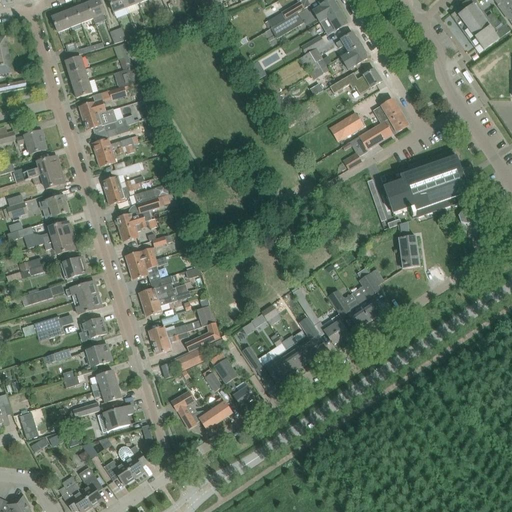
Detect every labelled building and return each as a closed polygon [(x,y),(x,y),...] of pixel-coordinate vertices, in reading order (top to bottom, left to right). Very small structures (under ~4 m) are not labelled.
[(99,0),(98,0),(87,4),(93,20),(95,26),(106,21),(104,15),(105,15),(99,0)] [(118,12),(126,9),(122,0),(108,0),(112,8),(114,14),(115,17),(119,15),(118,12)] [(122,0),(126,9),(137,4),(135,0),(122,0)] [(299,3),(267,22),(272,29),(286,20),(298,14),(308,7),(303,0),(299,3)] [(321,6),(313,11),(320,23),(340,12),(333,0),(330,0),(321,6)] [(492,14),(487,18),(474,0),(469,0),(463,5),(464,7),(461,8),(464,12),(461,14),(458,10),(451,16),(475,49),(480,46),(484,51),(499,41),(495,35),(503,29),(492,14)] [(506,15),(509,19),(511,18),(500,4),(505,0),(493,0),(505,15),(506,15)] [(511,0),(505,0),(500,4),(511,18),(509,19),(508,20),(511,24),(511,0)] [(93,20),(87,4),(76,9),(81,24),(93,20)] [(76,9),(64,13),(70,29),(81,24),(76,9)] [(340,12),(320,23),(328,36),(348,24),(340,12)] [(58,33),(70,29),(64,13),(52,18),(58,33)] [(271,29),(277,39),(303,24),(298,14),(286,20),(272,29),(271,29)] [(159,25),(162,34),(174,30),(173,25),(172,25),(168,15),(163,17),(166,23),(163,24),(160,19),(157,20),(159,25)] [(147,30),(151,39),(162,34),(159,25),(147,30)] [(138,39),(139,44),(151,39),(147,30),(146,27),(140,30),(135,32),(135,33),(138,39)] [(114,44),(126,41),(125,37),(122,28),(110,33),(111,35),(114,44)] [(344,46),(348,53),(361,46),(353,33),(340,41),(341,41),(335,44),(339,50),(344,46)] [(321,36),(301,48),(305,55),(324,43),(321,36)] [(0,38),(0,74),(12,72),(5,37),(0,38)] [(138,39),(127,43),(129,47),(131,47),(138,44),(139,44),(138,39)] [(90,47),(92,51),(104,48),(102,43),(90,47)] [(119,59),(128,57),(124,45),(120,46),(114,48),(118,60),(119,59)] [(368,59),(361,46),(348,53),(341,58),(348,71),(368,59)] [(90,47),(79,50),(80,55),(92,51),(90,47)] [(69,59),(80,55),(78,49),(67,52),(69,59)] [(310,76),(326,67),(316,49),(301,59),(307,69),(309,68),(313,74),(311,75),(310,76)] [(123,71),(133,68),(128,57),(119,59),(122,69),(123,71)] [(81,58),(66,63),(69,75),(85,70),(81,58)] [(123,71),(119,73),(124,88),(141,83),(135,67),(133,68),(123,71)] [(310,76),(315,85),(331,75),(326,67),(310,76)] [(85,70),(69,75),(73,87),(89,82),(85,70)] [(354,73),(330,88),(334,95),(350,85),(352,89),(351,90),(352,90),(359,86),(364,93),(370,89),(370,90),(371,89),(370,88),(371,88),(382,82),(375,70),(358,80),(358,81),(357,81),(353,75),(354,74),(354,73)] [(89,82),(73,87),(77,99),(92,94),(89,82)] [(0,93),(12,92),(10,84),(0,85),(0,93)] [(316,96),(326,91),(322,84),(312,88),(316,96)] [(127,97),(124,88),(109,92),(111,99),(112,101),(127,97)] [(105,108),(103,102),(101,95),(93,97),(94,103),(90,104),(79,107),(83,119),(106,112),(105,107),(105,108)] [(384,105),(374,111),(382,125),(388,121),(401,113),(393,100),(384,105)] [(117,121),(114,111),(113,110),(109,112),(106,112),(83,119),(87,131),(102,127),(104,126),(104,125),(117,121)] [(359,138),(350,144),(356,154),(356,153),(359,157),(408,127),(401,113),(388,121),(382,125),(367,133),(359,138)] [(355,114),(330,129),(338,143),(364,128),(362,124),(355,114)] [(117,121),(104,125),(104,126),(106,133),(135,124),(133,116),(117,121)] [(0,145),(16,141),(14,132),(7,134),(6,127),(0,128),(0,145)] [(442,129),(417,141),(421,151),(447,139),(442,129)] [(18,139),(19,145),(26,143),(30,155),(46,150),(42,138),(41,139),(39,133),(18,139)] [(108,140),(93,144),(97,156),(111,152),(116,150),(123,148),(126,147),(132,145),(134,145),(132,138),(109,145),(108,140)] [(128,155),(134,153),(132,145),(126,147),(128,155)] [(115,164),(111,152),(97,156),(100,168),(115,164)] [(403,182),(384,188),(387,198),(393,215),(408,210),(412,220),(459,203),(464,202),(470,199),(468,194),(469,193),(467,187),(465,181),(466,180),(462,170),(461,170),(456,157),(455,158),(453,152),(400,171),(402,177),(401,177),(403,182)] [(362,163),(359,157),(356,153),(356,154),(343,162),(344,163),(349,171),(362,163)] [(25,181),(32,179),(60,171),(56,157),(37,163),(39,170),(23,175),(25,181)] [(121,169),(123,176),(144,170),(142,163),(121,169)] [(0,175),(14,171),(13,164),(6,166),(5,166),(0,167),(0,175)] [(60,171),(32,179),(34,186),(44,183),(46,190),(65,184),(60,171)] [(134,180),(120,185),(118,178),(112,179),(103,182),(106,194),(136,185),(134,180)] [(129,192),(147,187),(146,182),(136,185),(106,194),(110,206),(129,201),(130,197),(130,195),(129,192)] [(222,183),(217,189),(218,190),(230,200),(231,200),(236,194),(222,183)] [(155,189),(134,196),(137,205),(158,199),(155,189)] [(218,190),(214,194),(227,204),(230,200),(218,190)] [(7,200),(10,207),(24,203),(22,196),(7,200)] [(251,196),(240,210),(245,215),(251,220),(263,206),(257,201),(258,201),(251,196)] [(52,200),(40,204),(42,210),(45,220),(53,218),(60,215),(69,212),(66,204),(64,205),(62,197),(52,200)] [(160,207),(165,205),(163,197),(158,199),(137,205),(140,215),(143,214),(161,208),(160,207)] [(212,202),(201,216),(206,221),(212,226),(224,212),(218,207),(212,202)] [(10,219),(28,214),(24,204),(7,209),(4,210),(6,219),(10,218),(10,219)] [(466,208),(461,210),(461,211),(462,211),(462,212),(459,216),(461,224),(467,225),(468,227),(471,225),(470,224),(474,219),(472,211),(467,210),(466,209),(467,209),(466,208)] [(227,218),(222,225),(236,236),(240,230),(241,231),(246,224),(232,213),(227,219),(227,218)] [(116,220),(115,222),(116,226),(118,226),(120,231),(145,223),(143,214),(140,215),(132,217),(131,214),(116,219),(116,220)] [(367,217),(373,233),(382,230),(377,214),(367,217)] [(155,220),(148,222),(150,229),(157,227),(155,220)] [(302,221),(289,229),(298,243),(298,244),(312,236),(302,221)] [(22,222),(10,226),(12,232),(24,229),(22,222)] [(44,245),(72,236),(68,223),(49,229),(50,232),(51,236),(42,238),(44,245)] [(145,223),(120,231),(124,243),(138,238),(137,233),(142,231),(141,230),(147,228),(145,223)] [(398,240),(402,270),(420,267),(416,237),(410,238),(408,223),(399,227),(400,240),(398,240)] [(17,232),(7,235),(9,242),(25,237),(34,234),(32,228),(17,232)] [(289,229),(284,232),(293,246),(298,243),(289,229)] [(51,236),(50,232),(40,235),(35,234),(34,234),(25,237),(29,249),(44,245),(42,238),(51,236)] [(57,255),(67,252),(76,250),(72,236),(44,245),(46,251),(55,248),(57,255)] [(173,242),(171,236),(152,242),(154,248),(173,242)] [(314,245),(307,249),(317,265),(324,260),(323,260),(330,256),(320,241),(313,245),(314,245)] [(267,242),(261,245),(270,259),(275,256),(267,242)] [(261,244),(254,249),(263,264),(270,259),(261,245),(261,244)] [(152,248),(135,254),(126,257),(130,269),(156,260),(152,248)] [(188,253),(182,257),(186,263),(192,258),(188,253)] [(65,280),(78,276),(88,274),(83,258),(60,265),(65,280)] [(166,264),(168,264),(166,258),(164,258),(156,261),(156,260),(130,269),(133,281),(143,278),(148,276),(151,283),(161,280),(157,267),(166,264)] [(30,270),(43,266),(41,259),(28,263),(30,270)] [(280,266),(274,270),(283,285),(290,281),(290,280),(296,277),(286,261),(280,265),(280,266)] [(226,267),(220,271),(229,286),(236,282),(236,281),(242,278),(233,262),(226,266),(226,267)] [(30,270),(28,263),(18,266),(20,273),(29,270),(30,270)] [(332,265),(326,269),(327,271),(329,274),(335,270),(333,266),(332,265)] [(31,277),(45,272),(43,266),(30,270),(29,270),(31,277)] [(198,268),(186,272),(188,280),(201,276),(198,268)] [(29,270),(20,273),(6,277),(8,283),(31,277),(29,270)] [(370,275),(378,287),(384,282),(377,271),(370,275)] [(162,294),(160,287),(178,282),(176,275),(161,280),(151,283),(153,290),(149,291),(139,294),(143,306),(178,295),(176,289),(166,292),(166,293),(162,294)] [(379,288),(378,287),(370,275),(360,282),(367,293),(368,295),(369,295),(379,288)] [(68,297),(72,296),(80,294),(82,300),(98,295),(94,282),(70,289),(66,291),(68,297)] [(260,282),(245,292),(248,298),(252,305),(268,296),(264,290),(265,289),(260,282)] [(24,307),(26,307),(50,299),(53,298),(50,289),(41,292),(39,292),(38,293),(30,295),(21,298),(24,307)] [(304,298),(305,298),(300,289),(293,294),(306,314),(314,327),(321,323),(304,298)] [(234,290),(218,300),(223,307),(223,306),(227,312),(242,303),(238,296),(234,290)] [(370,322),(356,300),(347,306),(338,291),(329,297),(342,317),(347,314),(358,330),(370,322)] [(178,295),(175,296),(177,302),(191,297),(189,292),(188,292),(178,295)] [(369,295),(368,295),(367,293),(356,300),(370,322),(382,314),(369,295)] [(98,295),(82,300),(84,307),(76,309),(78,316),(102,308),(98,295)] [(175,296),(143,306),(147,318),(156,315),(162,313),(160,307),(177,302),(175,296)] [(201,300),(204,308),(209,306),(207,298),(201,300)] [(267,322),(279,315),(272,305),(261,313),(267,322)] [(215,324),(209,306),(204,308),(204,309),(197,311),(200,321),(202,328),(207,326),(207,327),(215,324)] [(238,324),(251,315),(247,310),(235,319),(238,324)] [(340,323),(343,321),(339,316),(332,320),(323,326),(321,327),(326,333),(329,338),(334,346),(335,346),(334,345),(348,336),(349,336),(344,328),(340,323)] [(59,317),(34,325),(34,326),(37,334),(47,331),(47,332),(62,327),(62,326),(59,317)] [(103,319),(93,322),(81,326),(83,333),(89,331),(91,339),(101,336),(107,334),(103,319)] [(308,336),(297,343),(301,348),(309,361),(320,354),(321,355),(317,348),(319,346),(312,336),(317,332),(308,319),(300,324),(308,336)] [(215,324),(207,327),(209,333),(185,344),(190,353),(221,339),(216,324),(215,324)] [(178,336),(188,332),(186,325),(175,329),(176,330),(166,333),(164,327),(158,329),(149,332),(153,344),(168,339),(172,338),(178,336)] [(62,327),(47,332),(49,340),(64,335),(62,327)] [(169,344),(173,343),(172,338),(168,339),(153,344),(156,356),(166,353),(171,351),(169,344)] [(278,338),(272,341),(276,347),(282,344),(278,338)] [(297,343),(286,350),(286,351),(298,368),(309,361),(297,343)] [(108,345),(98,348),(86,352),(80,354),(82,359),(88,357),(91,368),(104,365),(106,365),(106,364),(111,362),(108,354),(110,353),(108,345)] [(256,372),(263,367),(250,347),(243,352),(256,372)] [(189,355),(175,361),(179,373),(209,359),(208,357),(206,352),(204,348),(189,355)] [(48,364),(56,362),(71,358),(69,350),(53,355),(54,355),(46,357),(48,364)] [(286,351),(275,358),(287,376),(298,368),(286,351)] [(222,354),(210,361),(215,367),(242,408),(255,399),(244,383),(236,388),(231,382),(238,377),(226,360),(222,354)] [(275,358),(264,366),(271,376),(276,384),(277,384),(276,383),(287,376),(275,358)] [(162,367),(166,380),(173,377),(169,365),(162,367)] [(210,369),(203,374),(215,393),(223,388),(210,369)] [(93,393),(118,385),(114,372),(97,377),(99,384),(90,386),(93,393)] [(66,389),(80,385),(77,377),(64,381),(66,389)] [(118,385),(93,393),(95,400),(103,397),(105,404),(122,399),(118,385)] [(186,407),(194,402),(189,393),(172,403),(177,412),(178,412),(189,430),(197,426),(196,424),(201,422),(207,431),(220,422),(212,411),(207,415),(205,412),(197,413),(192,417),(186,407)] [(0,428),(1,429),(0,425),(0,424),(4,424),(2,417),(7,416),(8,418),(7,416),(12,414),(9,405),(5,406),(2,396),(0,396),(0,428)] [(212,411),(220,422),(232,414),(225,403),(224,403),(221,398),(216,402),(220,407),(212,411)] [(65,418),(63,418),(63,423),(86,416),(100,411),(98,403),(83,408),(73,411),(73,412),(69,413),(70,417),(66,418),(65,418)] [(123,409),(98,417),(103,434),(120,428),(130,426),(127,416),(135,414),(132,406),(123,409)] [(32,413),(20,417),(27,440),(38,437),(32,413)] [(71,422),(63,424),(65,433),(74,430),(71,422)] [(64,431),(63,427),(62,425),(58,426),(56,430),(57,434),(64,431)] [(62,434),(50,440),(53,448),(66,442),(62,434)] [(71,448),(79,446),(76,435),(67,438),(71,448)] [(112,445),(108,437),(99,440),(105,449),(112,445)] [(152,437),(146,439),(149,449),(155,447),(152,437)] [(40,451),(49,445),(44,439),(31,447),(35,454),(40,451)] [(91,444),(83,447),(86,451),(90,458),(91,460),(92,460),(98,456),(91,444)] [(120,457),(123,462),(135,479),(145,472),(138,462),(143,458),(145,461),(146,461),(136,447),(130,451),(128,449),(126,448),(124,448),(121,449),(120,450),(119,453),(119,455),(120,457)] [(90,458),(86,451),(79,456),(83,462),(90,458)] [(104,468),(108,474),(114,482),(112,479),(117,476),(124,486),(135,479),(123,462),(118,466),(115,461),(104,468)] [(104,489),(98,481),(89,468),(79,475),(87,487),(82,491),(93,508),(103,501),(96,490),(101,487),(103,490),(104,489)] [(80,511),(86,511),(93,508),(82,491),(77,484),(75,484),(66,490),(65,487),(59,491),(62,496),(72,511),(72,510),(70,507),(75,504),(80,511)] [(26,507),(29,505),(24,496),(15,501),(15,502),(9,506),(12,511),(30,511),(29,509),(28,510),(26,507)]
